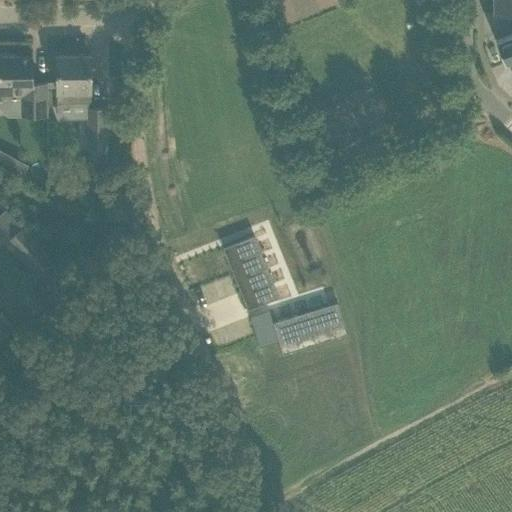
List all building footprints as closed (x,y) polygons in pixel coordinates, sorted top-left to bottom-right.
[(508,12),(511,12),(511,0),(493,0),(493,13),(508,12)] [(511,60),(511,12),(508,12),(511,21),(511,33),(495,40),(504,63),(511,60)] [(0,55),(0,106),(21,106),(21,116),(47,115),(46,102),(46,82),(32,82),(32,55),(0,55)] [(56,55),(56,75),(57,103),(70,103),(90,103),(90,55),(56,55)] [(86,108),(87,151),(106,150),(106,108),(86,108)] [(38,266),(51,280),(60,271),(21,227),(8,239),(34,269),(38,266)] [(254,235),(221,243),(225,260),(258,251),(254,235)] [(258,251),(225,260),(230,276),(262,267),(258,251)] [(262,267),(230,276),(234,291),(266,283),(262,267)] [(266,283),(234,291),(238,308),(271,299),(266,283)] [(260,312),(239,316),(245,346),(265,342),(262,324),(260,312)] [(328,312),(311,315),(317,348),(334,345),(328,312)] [(311,315),(295,318),(301,351),(317,348),(311,315)] [(295,318),(279,321),(285,354),(301,351),(295,318)] [(279,321),(262,324),(265,342),(268,357),(285,354),(279,321)]
